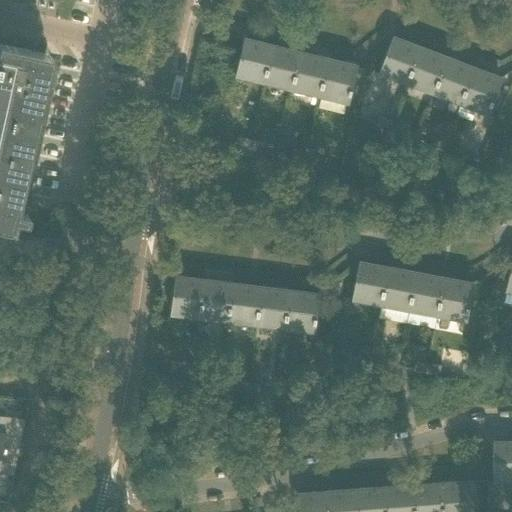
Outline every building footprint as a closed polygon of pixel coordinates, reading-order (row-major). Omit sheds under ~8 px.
[(393,37),(379,74),(407,84),(420,48),(420,47),(419,48),(394,39),(394,38),(393,37)] [(235,76),(263,83),(273,46),(272,46),(271,46),(245,40),(245,39),(244,39),(235,76)] [(0,227),(7,229),(9,219),(25,222),(27,214),(11,210),(38,89),(45,55),(45,54),(0,44),(0,227)] [(291,90),(300,52),(299,53),(273,47),(273,46),(263,83),(291,90)] [(420,48),(407,84),(433,94),(447,58),(446,58),(446,59),(421,49),(421,48),(420,48)] [(301,53),(300,52),(291,90),(319,97),(328,59),(327,59),(327,60),(301,54),(301,53)] [(433,94),(461,105),(475,69),(474,68),(474,69),(447,59),(448,58),(447,58),(433,94)] [(343,114),(346,104),(348,104),(356,66),(355,66),(355,67),(328,60),(329,59),(328,59),(319,97),(321,97),(318,108),(343,114)] [(487,115),(501,79),(500,78),(499,79),(475,70),(476,69),(475,69),(461,105),(487,115)] [(389,130),(392,122),(380,117),(377,125),(389,130)] [(392,122),(389,130),(401,134),(404,126),(392,122)] [(248,149),(251,140),(238,137),(236,146),(248,149)] [(442,150),(445,142),(433,137),(430,146),(442,150)] [(248,149),(261,152),(263,143),(251,140),(248,149)] [(445,142),(442,150),(454,155),(457,146),(445,142)] [(293,151),(291,159),(304,162),(306,154),(293,151)] [(304,162),(316,165),(318,156),(306,154),(304,162)] [(360,262),(359,262),(352,301),(380,306),(388,267),(387,267),(387,268),(360,263),(360,262)] [(388,267),(380,306),(408,311),(416,273),(415,273),(415,274),(388,268),(388,267)] [(416,273),(408,311),(437,316),(444,278),(443,278),(443,279),(416,274),(416,273)] [(171,315),(186,317),(185,323),(195,324),(195,318),(200,319),(205,281),(205,280),(204,280),(204,281),(176,278),(177,277),(175,277),(171,315)] [(444,278),(437,316),(467,322),(473,284),(471,283),(471,284),(444,279),(444,278)] [(205,281),(200,319),(229,322),(234,285),(234,284),(232,283),(232,284),(205,281)] [(257,326),(262,288),(262,287),(261,287),(261,288),(234,285),(229,322),(257,326)] [(286,329),(290,291),(289,290),(289,291),(262,288),(257,326),(286,329)] [(314,333),(319,294),(317,294),(317,295),(290,291),(286,329),(285,339),(310,342),(311,332),(314,333)] [(77,306),(66,303),(64,311),(76,314),(77,306)] [(367,361),(382,364),(384,355),(369,352),(367,361)] [(185,378),(186,362),(171,361),(170,377),(185,378)] [(413,370),(426,372),(427,363),(415,361),(413,370)] [(440,366),(427,363),(426,372),(438,375),(440,366)] [(236,391),(248,392),(249,384),(237,382),(236,391)] [(262,385),(249,384),(248,392),(261,394),(262,385)] [(324,392),(323,392),(311,391),(310,400),(323,402),(324,392)] [(0,475),(14,478),(25,422),(0,420),(0,475)] [(494,442),(493,442),(493,481),(511,480),(511,443),(494,443),(494,442)] [(472,511),(470,482),(469,481),(468,481),(468,482),(441,484),(441,483),(440,483),(442,511),(472,511)] [(413,511),(442,511),(440,483),(440,484),(413,486),(412,485),(413,511)] [(413,511),(412,485),(411,485),(411,486),(384,488),(384,487),(383,487),(385,511),(413,511)] [(356,511),(385,511),(383,487),(383,488),(356,490),(355,490),(356,511)] [(328,511),(356,511),(355,490),(354,490),(354,491),(327,493),(327,492),(326,492),(328,511)] [(298,511),(328,511),(326,492),(326,493),(299,495),(299,494),(297,494),(298,511)]
